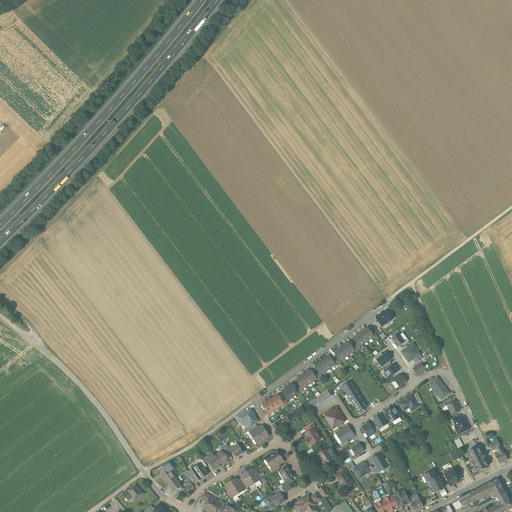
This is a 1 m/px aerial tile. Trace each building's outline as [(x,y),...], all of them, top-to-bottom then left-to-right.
[(386,311),(376,318),(379,323),(380,322),(382,326),(392,320),(387,313),(386,311)] [(371,333),(368,328),(363,332),(369,340),(374,337),(371,333)] [(363,332),(358,335),(364,344),(369,340),(363,332)] [(398,334),(393,338),(391,339),(398,347),(405,342),(398,334)] [(364,344),(358,335),(353,338),(357,344),(359,347),(364,344)] [(352,347),(348,343),(343,346),(349,355),(354,351),(352,347)] [(412,345),(401,352),(408,362),(414,359),(419,355),(417,351),(416,352),(414,349),(415,348),(412,345)] [(349,355),(343,346),(339,349),(344,358),(349,355)] [(344,358),(339,349),(334,353),(337,358),(340,361),(344,358)] [(377,360),(383,356),(381,353),(374,358),(376,361),(377,360)] [(383,356),(377,360),(381,366),(391,359),(386,353),(383,356)] [(419,355),(414,359),(417,363),(421,360),(423,360),(420,355),(419,355)] [(329,357),(324,360),(330,369),(335,365),(332,361),(329,357)] [(324,360),(319,363),(325,372),(330,369),(324,360)] [(325,372),(319,363),(315,366),(318,372),(321,375),(325,372)] [(392,367),(384,372),(388,378),(399,371),(394,364),(392,367)] [(415,368),(413,369),(417,375),(425,371),(421,364),(415,368)] [(314,375),(310,371),(306,374),(311,383),(316,380),(316,379),(314,375)] [(311,383),(306,374),(301,377),(307,386),(311,383)] [(400,377),(395,381),(399,387),(406,382),(402,376),(400,377)] [(307,386),(301,377),(296,380),(300,386),(302,389),(307,386)] [(437,394),(438,395),(445,389),(442,384),(440,384),(439,382),(439,381),(437,378),(433,380),(429,384),(433,390),(432,391),(436,395),(437,394)] [(342,387),(350,400),(359,395),(350,382),(348,384),(342,387)] [(294,390),(291,385),(286,388),(292,397),(297,394),(294,390)] [(292,397),(286,388),(282,392),(285,397),(288,400),(292,397)] [(445,389),(438,395),(441,400),(449,393),(445,389)] [(350,400),(358,412),(364,409),(367,407),(359,395),(350,400)] [(419,406),(411,395),(398,404),(403,411),(409,407),(411,408),(413,410),(419,406)] [(281,401),(277,396),(272,399),(278,408),(283,405),(281,401)] [(278,408),(272,399),(268,402),(274,411),(278,408)] [(274,411),(268,402),(263,405),(267,411),(269,414),(274,411)] [(452,403),(447,405),(451,415),(460,411),(458,408),(459,408),(457,404),(457,405),(455,402),(452,403)] [(399,417),(398,415),(394,408),(393,407),(386,411),(387,413),(391,419),(392,422),(399,417)] [(345,421),(337,409),(325,416),(329,422),(332,420),(337,427),(342,423),(345,421)] [(253,413),(251,410),(246,413),(238,418),(246,429),(255,424),(258,422),(252,413),(253,413)] [(373,419),(375,422),(379,429),(387,424),(380,415),(373,419)] [(461,418),(454,422),(455,426),(456,429),(457,430),(459,433),(469,429),(463,417),(461,418)] [(368,437),(375,433),(372,428),(368,423),(362,427),(368,437)] [(255,424),(246,429),(248,432),(254,428),(257,426),(255,424)] [(255,430),(251,433),(251,434),(254,438),(253,439),(266,431),(265,431),(262,427),(263,426),(262,426),(255,430)] [(354,435),(348,426),(341,431),(336,434),(342,443),(347,440),(354,435)] [(313,429),(305,434),(307,438),(309,442),(310,442),(312,445),(320,440),(313,429)] [(266,431),(253,439),(253,440),(254,439),(257,443),(258,444),(262,441),(269,436),(268,436),(265,432),(266,432),(266,431)] [(463,446),(459,439),(454,441),(458,449),(463,446)] [(507,459),(496,440),(493,441),(494,443),(490,446),(492,450),(492,451),(496,449),(499,454),(495,456),(499,464),(507,459)] [(224,447),(222,444),(219,446),(222,451),(223,451),(225,455),(228,453),(224,447)] [(364,451),(359,444),(351,449),(355,456),(359,454),(364,451)] [(238,445),(234,448),(233,447),(229,449),(231,452),(233,455),(234,454),(236,457),(243,453),(238,445)] [(478,448),(474,450),(474,448),(471,450),(471,451),(468,453),(470,459),(469,459),(476,473),(487,467),(478,448)] [(463,458),(458,449),(449,454),(453,462),(463,458)] [(326,450),(317,455),(318,457),(318,458),(318,459),(319,461),(321,462),(322,461),(324,464),(328,462),(329,463),(330,463),(333,462),(333,460),(332,458),(331,458),(326,450)] [(222,451),(215,456),(222,466),(229,461),(225,455),(223,451),(222,451)] [(270,456),(266,459),(269,464),(280,457),(277,452),(270,456)] [(214,453),(213,453),(209,456),(209,457),(209,458),(206,460),(205,458),(208,463),(209,463),(213,470),(215,470),(218,469),(218,467),(221,465),(222,466),(215,456),(214,453)] [(380,454),(372,459),(376,466),(379,472),(388,467),(387,465),(384,460),(380,454)] [(280,457),(269,464),(272,469),(277,466),(283,462),(280,457)] [(206,465),(201,460),(198,462),(200,465),(200,464),(204,469),(207,467),(206,465)] [(352,469),(354,468),(351,462),(346,465),(349,471),(352,469)] [(171,466),(169,463),(162,468),(165,471),(171,466)] [(354,468),(352,469),(359,479),(370,472),(368,468),(365,463),(355,469),(354,468)] [(204,469),(200,464),(200,465),(194,469),(201,478),(204,476),(205,476),(208,474),(204,469)] [(286,467),(279,472),(278,473),(280,477),(282,477),(283,479),(284,479),(286,481),(286,482),(291,479),(293,477),(286,467)] [(256,475),(251,468),(251,469),(247,472),(246,471),(246,472),(254,484),(254,483),(258,480),(259,480),(256,475)] [(201,478),(194,469),(188,473),(191,478),(195,483),(198,481),(198,480),(201,478)] [(453,471),(450,473),(449,472),(444,475),(450,486),(459,482),(453,470),(453,471)] [(167,474),(163,478),(168,485),(176,479),(170,472),(167,474)] [(254,484),(246,472),(242,475),(241,475),(245,482),(243,483),(246,489),(249,487),(249,486),(253,483),(254,484)] [(345,472),(343,472),(338,476),(340,479),(339,482),(342,485),(339,487),(341,490),(344,488),(345,490),(345,489),(344,488),(348,485),(349,487),(352,485),(352,483),(351,480),(349,480),(346,475),(346,474),(345,472)] [(436,477),(433,472),(424,476),(427,482),(429,481),(436,478),(436,477)] [(436,478),(429,481),(432,487),(441,482),(438,476),(436,477),(436,478)] [(236,479),(231,482),(231,481),(231,482),(238,494),(239,494),(238,493),(243,490),(240,485),(236,478),(235,478),(236,479)] [(181,486),(176,479),(168,485),(174,492),(181,486)] [(286,481),(281,485),(283,487),(289,484),(292,481),(291,479),(286,482),(286,481)] [(497,479),(488,484),(492,492),(495,498),(497,497),(500,501),(507,498),(497,479)] [(238,494),(231,482),(230,482),(231,482),(226,485),(225,485),(229,491),(227,493),(231,499),(234,497),(233,496),(238,493),(238,494)] [(441,482),(432,487),(435,493),(444,488),(441,482)] [(283,487),(281,488),(285,493),(292,489),(289,484),(283,487)] [(488,484),(470,493),(474,501),(475,501),(492,492),(488,484)] [(192,485),(183,489),(185,493),(194,488),(192,485)] [(128,491),(130,493),(125,497),(125,498),(128,501),(133,497),(135,499),(142,494),(135,486),(128,491)] [(328,495),(323,487),(318,490),(323,498),(328,495)] [(127,489),(122,493),(123,495),(125,497),(130,493),(128,491),(127,489)] [(406,496),(404,491),(398,494),(404,505),(409,503),(410,505),(410,504),(408,500),(406,496)] [(205,493),(200,498),(207,503),(210,498),(211,498),(211,497),(205,493)] [(279,493),(268,501),(273,509),(285,501),(279,493)] [(470,493),(458,500),(458,501),(461,506),(462,508),(474,501),(470,493)] [(320,500),(316,494),(310,498),(314,504),(320,500)] [(404,505),(398,494),(393,496),(398,508),(404,505)] [(415,502),(410,504),(414,511),(423,507),(417,494),(413,496),(412,497),(415,502)] [(306,496),(293,505),(296,511),(301,511),(307,509),(309,511),(316,511),(317,511),(312,505),(314,504),(310,498),(310,497),(310,496),(309,496),(309,495),(308,495),(308,496),(307,496),(306,496)] [(398,508),(393,496),(387,499),(393,510),(398,508)] [(211,498),(210,498),(207,503),(203,509),(208,511),(209,511),(215,501),(211,498)] [(327,511),(331,510),(323,498),(320,500),(327,511)] [(511,507),(507,498),(500,501),(495,504),(496,505),(492,507),(494,511),(502,511),(504,510),(505,511),(511,507)] [(386,511),(389,511),(393,510),(387,499),(382,501),(386,511)] [(215,501),(209,511),(215,511),(218,508),(220,504),(215,501)] [(378,511),(386,511),(382,501),(374,505),(378,511)] [(458,501),(452,504),(455,509),(456,509),(461,506),(458,501)] [(232,505),(226,502),(225,503),(221,510),(220,511),(221,511),(223,511),(224,511),(226,507),(228,507),(230,508),(232,505)] [(344,502),(338,506),(342,511),(348,507),(344,502)]
